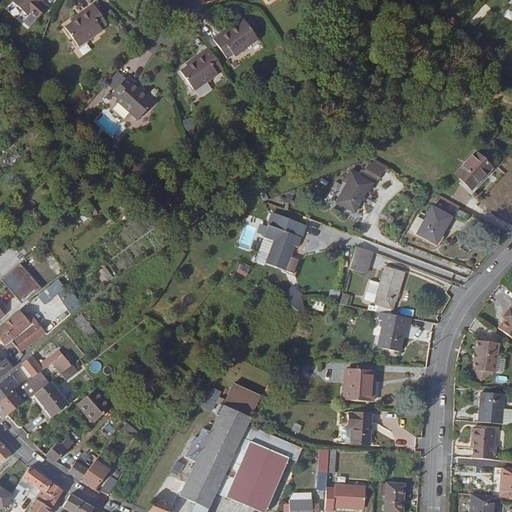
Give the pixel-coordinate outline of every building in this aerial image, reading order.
[(10,0),(28,16),(25,20),(32,25),(48,7),(42,1),(42,0),(10,0)] [(107,24),(93,3),(86,8),(89,12),(79,19),(78,17),(72,22),(64,27),(79,48),(103,30),(101,28),(107,24)] [(89,12),(86,8),(70,19),(72,22),(78,17),(79,19),(89,12)] [(259,40),(244,19),(237,24),(230,29),(232,31),(222,38),(219,34),(213,39),(227,59),(233,55),(234,57),(259,40)] [(236,22),(219,34),(222,38),(232,31),(230,29),(237,24),(236,22)] [(79,48),(83,55),(91,51),(88,44),(79,48)] [(222,67),(209,47),(202,52),(205,56),(195,63),(194,61),(187,65),(180,70),(194,91),(218,74),(216,71),(222,67)] [(205,56),(202,52),(192,59),(186,64),(187,65),(194,61),(195,63),(205,56)] [(48,74),(39,79),(44,88),(53,83),(48,74)] [(140,93),(131,85),(134,81),(132,79),(128,76),(111,94),(117,99),(115,101),(137,121),(154,101),(147,95),(142,91),(140,93)] [(149,93),(134,81),(131,85),(140,93),(142,91),(147,95),(149,93)] [(447,100),(441,104),(448,113),(454,109),(447,100)] [(441,104),(441,103),(424,115),(431,125),(448,113),(441,104)] [(493,167),(476,152),(454,175),(474,193),(488,177),(486,175),(493,167)] [(384,171),(369,163),(364,172),(374,177),(379,180),(384,171)] [(336,203),(355,213),(366,192),(367,192),(372,184),(350,172),(346,180),(348,181),(346,184),(341,193),(336,203)] [(364,172),(361,178),(371,183),(374,177),(364,172)] [(341,193),(346,184),(341,181),(336,190),(341,193)] [(97,212),(90,203),(83,209),(91,217),(97,212)] [(214,218),(207,207),(168,229),(175,241),(214,218)] [(432,207),(417,234),(436,245),(451,217),(432,207)] [(273,213),(255,260),(285,271),(298,236),(302,238),(307,226),(273,213)] [(357,247),(350,270),(366,274),(372,252),(357,247)] [(4,276),(0,280),(22,304),(41,288),(19,263),(10,271),(4,276)] [(246,276),(250,269),(241,264),(237,272),(246,276)] [(105,266),(96,273),(105,285),(113,278),(105,266)] [(392,309),(394,301),(396,302),(405,273),(384,266),(376,296),(378,296),(375,304),(392,309)] [(57,295),(52,285),(45,290),(61,314),(43,329),(47,335),(70,314),(57,295)] [(295,289),(292,286),(282,299),(285,301),(295,289)] [(78,308),(67,289),(57,295),(70,314),(78,308)] [(302,296),(295,289),(285,301),(300,313),(304,306),(302,296)] [(331,289),(329,296),(339,299),(340,292),(331,289)] [(350,295),(343,293),(340,304),(347,305),(350,295)] [(41,301),(37,296),(31,301),(33,305),(35,303),(36,305),(41,301)] [(324,303),(312,300),(310,307),(323,310),(324,303)] [(391,314),(392,309),(375,304),(373,311),(380,312),(385,313),(391,314)] [(19,310),(0,326),(0,341),(3,345),(11,339),(31,322),(35,326),(21,337),(20,336),(13,341),(21,351),(47,335),(43,329),(24,306),(19,310)] [(511,309),(498,329),(511,338),(511,309)] [(384,321),(378,348),(399,352),(405,325),(409,326),(411,318),(406,318),(391,314),(385,313),(380,312),(379,320),(384,321)] [(101,341),(81,314),(74,319),(95,347),(101,341)] [(476,371),(483,380),(492,373),(495,373),(499,343),(476,340),(472,370),(476,371)] [(59,350),(38,365),(31,356),(21,364),(32,378),(33,377),(41,371),(52,363),(63,355),(62,354),(59,350)] [(76,360),(68,350),(62,354),(63,355),(71,365),(76,360)] [(63,355),(52,363),(60,374),(71,366),(71,365),(63,355)] [(0,377),(12,369),(5,360),(0,363),(0,377)] [(71,366),(60,374),(66,381),(78,371),(73,364),(71,366)] [(372,370),(346,369),(344,401),(373,402),(374,390),(371,390),(372,370)] [(481,382),(483,380),(476,371),(472,370),(481,382)] [(14,390),(0,402),(0,408),(7,416),(24,403),(34,395),(42,388),(33,377),(32,378),(18,387),(14,390)] [(0,383),(0,402),(14,390),(18,387),(13,380),(11,381),(8,377),(0,383)] [(42,388),(34,395),(51,417),(67,404),(50,382),(42,388)] [(195,504),(191,511),(207,511),(208,510),(207,510),(261,397),(233,384),(210,431),(203,428),(198,438),(194,436),(184,456),(195,462),(179,496),(195,504)] [(61,391),(69,401),(75,396),(68,386),(61,391)] [(212,388),(200,406),(210,411),(220,392),(212,388)] [(96,390),(77,404),(93,425),(111,407),(96,390)] [(480,392),(478,423),(511,425),(511,409),(503,409),(504,394),(480,392)] [(352,427),(350,445),(370,446),(371,414),(348,412),(347,427),(352,427)] [(257,415),(253,424),(266,429),(270,421),(257,415)] [(137,431),(127,423),(122,429),(132,437),(137,431)] [(299,435),(302,425),(295,423),(292,432),(299,435)] [(107,424),(103,431),(111,435),(115,428),(107,424)] [(296,462),(302,448),(250,426),(217,494),(259,511),(265,511),(288,459),(296,462)] [(345,444),(350,445),(352,427),(347,427),(344,427),(341,429),(341,439),(343,441),(345,441),(345,444)] [(472,428),(470,449),(473,449),(472,459),(492,460),(493,456),(495,454),(495,447),(494,445),(495,430),(472,428)] [(60,445),(57,443),(45,456),(54,464),(56,462),(73,443),(67,438),(60,445)] [(0,463),(10,453),(0,442),(0,463)] [(336,449),(329,449),(329,451),(327,473),(335,474),(336,449)] [(329,451),(319,450),(318,473),(327,473),(329,451)] [(110,470),(95,461),(79,480),(93,490),(110,470)] [(68,473),(79,480),(88,469),(75,462),(69,471),(68,473)] [(175,463),(171,470),(178,474),(182,466),(175,463)] [(34,502),(36,499),(41,491),(45,494),(45,493),(52,483),(30,467),(22,478),(11,495),(12,495),(10,498),(20,504),(25,496),(34,502)] [(511,468),(502,468),(499,497),(511,498),(511,468)] [(318,473),(317,490),(326,491),(326,488),(327,473),(318,473)] [(154,498),(145,511),(169,511),(173,505),(183,481),(168,475),(154,498)] [(118,481),(110,476),(99,491),(109,495),(118,481)] [(45,493),(56,501),(63,491),(52,483),(45,493)] [(402,511),(404,485),(380,484),(379,495),(386,495),(384,511),(402,511)] [(326,491),(325,511),(333,511),(333,508),(364,509),(365,487),(334,485),(334,488),(326,488),(326,491)] [(0,507),(2,509),(10,498),(12,495),(11,495),(0,487),(0,507)] [(36,499),(51,509),(56,501),(45,493),(45,494),(41,491),(36,499)] [(289,500),(289,511),(317,511),(317,505),(312,505),(312,500),(311,500),(311,495),(293,494),(289,500)] [(70,511),(74,511),(81,502),(70,495),(62,507),(70,511)] [(471,495),(469,511),(495,511),(497,497),(471,495)] [(28,510),(31,511),(49,511),(51,509),(36,499),(34,502),(28,510)] [(81,502),(74,511),(91,511),(93,509),(81,502)]
